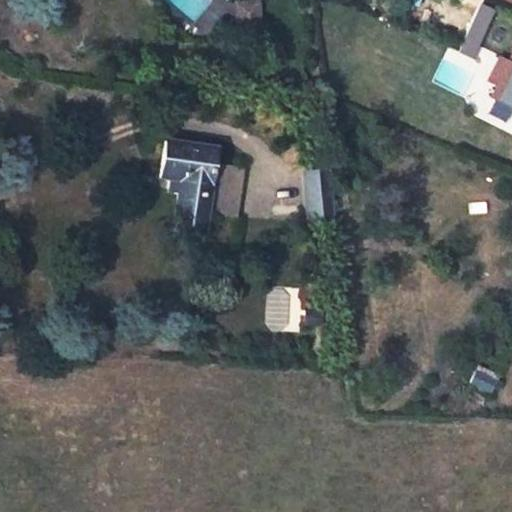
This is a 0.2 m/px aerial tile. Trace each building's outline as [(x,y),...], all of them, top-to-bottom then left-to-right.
[(261,0),(235,1),(237,34),(263,33),(261,0)] [(472,59),(489,10),(472,4),(456,53),(472,59)] [(507,115),(510,108),(504,105),(511,86),(511,47),(508,46),(499,71),(490,93),(485,106),(507,115)] [(473,87),(490,93),(499,71),(482,64),(473,87)] [(226,214),(236,163),(208,157),(211,140),(162,129),(155,165),(175,170),(165,213),(194,219),(197,207),(226,214)] [(330,170),(310,172),(315,221),(335,219),(330,170)]
